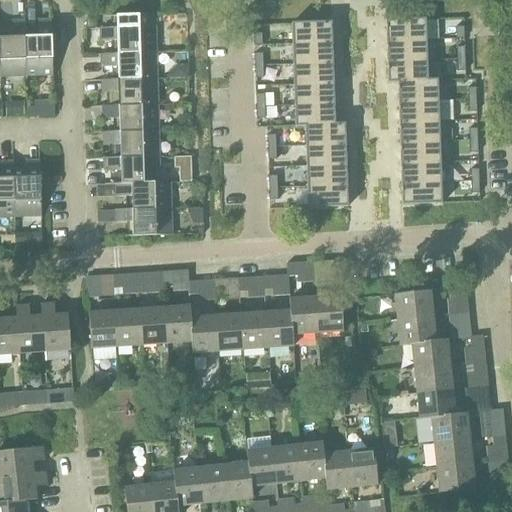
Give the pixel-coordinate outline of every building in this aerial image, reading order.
[(425,20),(384,21),(385,43),(425,41),(425,20)] [(2,40),(0,40),(0,79),(25,78),(24,41),(24,39),(23,23),(10,24),(11,34),(2,35),(2,40)] [(28,39),(24,39),(24,41),(25,78),(51,77),(50,23),(37,23),(37,33),(28,34),(28,39)] [(331,23),(290,24),(291,45),(331,44),(331,23)] [(463,28),(455,28),(455,40),(464,40),(463,28)] [(116,56),(155,55),(155,29),(100,31),(100,44),(110,43),(111,53),(116,53),(116,56)] [(260,34),(252,34),(253,47),(261,46),(260,34)] [(425,41),(385,43),(386,63),(426,62),(425,41)] [(331,44),(291,45),(292,66),(332,65),(331,44)] [(464,48),(456,49),(456,61),(464,60),(464,48)] [(117,79),(117,82),(156,81),(155,55),(116,56),(100,57),(101,70),(111,69),(111,79),(117,79)] [(261,55),(253,55),(253,67),(261,67),(261,55)] [(464,60),(456,61),(456,73),(465,73),(464,60)] [(426,62),(386,63),(386,83),(437,82),(436,81),(426,81),(426,62)] [(187,65),(176,65),(165,77),(165,79),(187,78),(187,65)] [(332,65),(292,66),(292,86),(332,85),(332,65)] [(261,67),(253,67),(254,79),(262,79),(261,67)] [(118,105),(118,108),(119,108),(157,107),(156,81),(117,82),(101,83),(101,96),(112,96),(112,105),(118,105)] [(437,82),(386,83),(386,84),(396,84),(397,103),(437,102),(437,82)] [(332,85),(292,86),(293,107),(333,105),(332,85)] [(475,89),(467,89),(467,101),(476,101),(475,89)] [(262,95),(254,96),(255,108),(263,108),(262,95)] [(476,101),(467,101),(468,113),(476,113),(476,101)] [(437,102),(397,103),(398,124),(438,123),(437,102)] [(333,105),(293,107),(294,127),(344,125),(344,124),(334,125),(333,105)] [(158,133),(157,107),(119,108),(118,108),(102,109),(102,122),(113,122),(113,130),(118,130),(118,135),(158,133)] [(263,108),(255,108),(255,120),(263,120),(263,108)] [(438,123),(398,124),(398,144),(438,143),(438,123)] [(344,125),(294,127),(294,128),(304,128),(304,147),(344,146),(344,125)] [(476,130),(468,130),(469,142),(477,142),(476,130)] [(119,157),(119,160),(159,159),(158,133),(118,135),(103,135),(103,148),(113,147),(114,157),(119,157)] [(274,136),(265,136),(266,148),(274,148),(274,136)] [(477,142),(469,142),(469,154),(477,154),(477,142)] [(438,143),(398,144),(399,165),(439,163),(438,143)] [(344,146),(304,147),(305,167),(345,166),(344,146)] [(274,148),(266,148),(266,160),(274,160),(274,148)] [(120,182),(120,186),(120,187),(158,186),(159,185),(159,159),(119,160),(103,161),(104,174),(114,173),(114,182),(120,182)] [(40,218),(38,163),(25,164),(26,175),(17,175),(17,180),(13,180),(12,181),(14,219),(40,218)] [(439,163),(399,165),(400,185),(440,184),(439,163)] [(0,219),(14,219),(12,181),(13,180),(12,164),(0,164),(0,219)] [(345,166),(305,167),(305,188),(346,187),(345,166)] [(478,170),(470,171),(470,183),(478,183),(478,170)] [(275,177),(267,177),(267,189),(275,189),(275,177)] [(478,183),(470,183),(470,195),(478,195),(478,183)] [(440,184),(400,185),(400,206),(440,205),(440,184)] [(131,208),(131,211),(132,212),(170,211),(169,185),(159,185),(158,186),(120,187),(120,186),(114,186),(115,199),(125,199),(126,208),(131,208)] [(346,187),(305,188),(306,209),(346,208),(346,187)] [(275,189),(267,189),(267,201),(276,201),(275,189)] [(132,233),(132,238),(171,237),(170,211),(132,212),(131,211),(115,212),(115,225),(126,225),(126,234),(132,233)] [(31,234),(31,249),(40,249),(40,234),(31,234)] [(322,263),(311,263),(311,274),(322,274),(322,263)] [(296,264),(285,265),(286,276),(297,276),(296,264)] [(172,284),(171,273),(160,274),(160,285),(172,284)] [(147,286),(146,275),(135,275),(136,287),(147,286)] [(121,276),(110,277),(111,288),(122,288),(121,276)] [(273,288),(272,277),(261,278),(262,289),(273,288)] [(96,278),(85,278),(86,290),(97,289),(96,278)] [(248,290),(247,279),(236,280),(237,291),(248,290)] [(223,292),(222,281),(211,282),(212,292),(223,292)] [(199,294),(198,283),(187,283),(188,295),(199,294)] [(454,300),(466,299),(465,289),(453,290),(454,300)] [(432,318),(429,292),(393,296),(396,322),(432,318)] [(339,297),(313,299),(315,334),(341,333),(339,297)] [(289,336),(291,336),(315,334),(313,299),(288,301),(288,312),(289,336)] [(69,351),(66,316),(54,316),(53,305),(39,306),(40,317),(41,317),(43,353),(69,351)] [(41,317),(40,317),(29,318),(28,307),(14,308),(15,319),(16,319),(18,355),(43,353),(41,317)] [(189,307),(162,309),(163,345),(190,343),(189,319),(190,319),(189,307)] [(137,311),(139,347),(163,345),(162,309),(137,311)] [(137,311),(112,313),(114,349),(139,347),(137,311)] [(288,312),(263,314),(265,349),(291,347),(291,336),(289,336),(288,312)] [(90,350),(114,349),(112,313),(87,315),(90,350)] [(469,324),(468,313),(456,314),(457,325),(469,324)] [(241,351),(265,349),(263,314),(238,316),(241,351)] [(238,316),(213,318),(215,353),(241,351),(238,316)] [(190,343),(190,354),(215,353),(213,318),(190,319),(189,319),(190,343)] [(434,342),(432,318),(396,322),(399,347),(446,342),(446,341),(434,342)] [(0,320),(0,356),(18,355),(16,319),(15,319),(0,320)] [(482,337),(471,338),(472,349),(483,348),(482,337)] [(410,346),(413,370),(449,367),(446,342),(399,347),(410,346)] [(486,373),(485,362),(473,363),(474,374),(486,373)] [(451,392),(449,367),(413,370),(416,395),(451,392)] [(245,390),(253,389),(252,374),(244,374),(245,390)] [(489,398),(488,387),(476,388),(477,399),(489,398)] [(72,390),(46,392),(47,405),(73,403),(72,390)] [(47,405),(46,392),(21,393),(22,406),(47,405)] [(418,420),(466,415),(465,415),(454,416),(451,392),(416,395),(418,420)] [(21,393),(0,394),(0,407),(22,406),(21,393)] [(501,411),(490,412),(491,423),(502,422),(501,411)] [(430,420),(433,444),(468,440),(466,415),(418,420),(418,421),(430,420)] [(505,447),(504,436),(492,437),(494,448),(505,447)] [(435,469),(471,465),(468,440),(433,444),(435,469)] [(326,491),(323,455),(322,455),(321,443),(297,446),(300,482),(324,479),(326,491)] [(297,446),(272,449),(275,484),(300,482),(297,446)] [(0,477),(32,474),(31,463),(42,461),(41,448),(0,452),(0,477)] [(251,487),(275,484),(272,449),(247,451),(251,487)] [(372,449),(348,452),(351,488),(376,485),(372,449)] [(252,499),(251,487),(247,451),(245,452),(246,463),(223,466),(227,502),(252,499)] [(326,491),(351,488),(348,452),(323,455),(326,491)] [(508,472),(506,461),(495,462),(496,473),(508,472)] [(435,469),(438,494),(438,495),(474,491),(471,465),(435,469)] [(202,504),(227,502),(223,466),(199,468),(202,504)] [(177,507),(202,504),(199,468),(174,471),(177,507)] [(177,507),(174,471),(171,472),(172,483),(150,486),(152,511),(177,511),(177,507)] [(43,473),(32,474),(0,477),(0,503),(23,500),(24,502),(35,500),(34,487),(45,486),(43,473)] [(123,489),(125,511),(152,511),(150,486),(123,489)] [(24,511),(24,502),(23,500),(0,503),(0,511),(24,511)]
